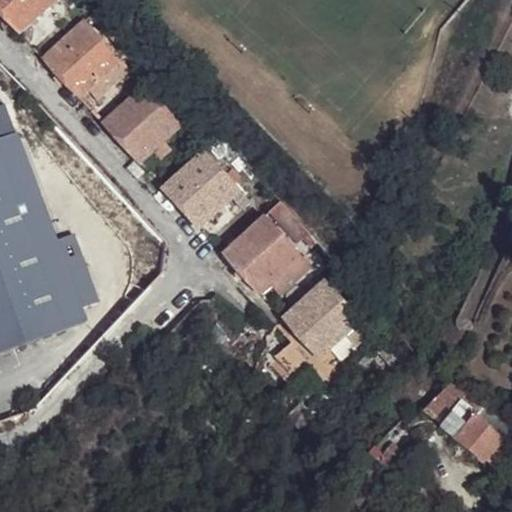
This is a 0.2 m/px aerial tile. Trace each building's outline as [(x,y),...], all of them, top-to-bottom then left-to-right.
[(0,0),(0,16),(14,32),(29,18),(34,23),(46,11),(41,7),(48,0),(59,12),(67,6),(61,0),(0,0)] [(129,71),(84,23),(40,60),(76,98),(110,66),(121,78),(129,71)] [(189,134),(144,87),(101,124),(136,161),(151,147),(156,152),(168,141),(163,136),(170,130),(181,142),(189,134)] [(6,105),(0,107),(0,354),(87,321),(80,303),(98,296),(85,263),(67,270),(6,105)] [(218,157),(225,151),(229,148),(221,138),(216,142),(210,147),(218,157)] [(250,201),(205,152),(162,189),(197,227),(212,214),(217,218),(229,207),(225,202),(232,196),(243,208),(250,201)] [(312,267),(267,219),(223,256),(259,294),(274,280),(278,285),(290,274),(286,269),(293,262),(304,274),(312,267)] [(372,331),(327,284),(283,321),(319,358),(334,343),(339,348),(351,337),(346,333),(353,326),(365,338),(372,331)] [(299,380),(314,367),(293,344),(278,358),(299,380)] [(424,418),(440,430),(461,404),(446,391),(424,418)] [(440,430),(453,442),(473,418),(475,415),(461,404),(440,430)] [(484,469),(505,443),(473,418),(453,442),(452,443),(484,469)]
